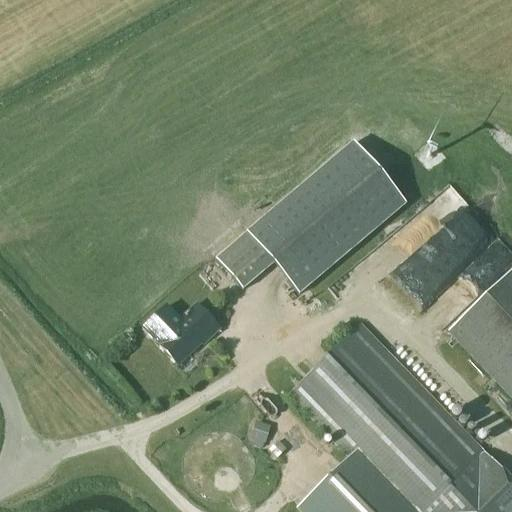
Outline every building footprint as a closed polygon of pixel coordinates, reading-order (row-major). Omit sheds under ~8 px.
[(404,207),(352,145),(215,261),(241,292),(272,266),(297,297),(404,207)] [(439,234),(470,199),(453,184),(422,219),(439,234)] [(511,274),(448,334),(511,402),(511,274)] [(219,331),(195,306),(178,323),(165,308),(142,331),(155,345),(177,368),(201,345),(202,347),(219,331)] [(511,511),(511,483),(359,326),(286,397),(347,460),(297,509),(300,511),(511,511)] [(263,420),(255,436),(269,443),(277,427),(263,420)]
